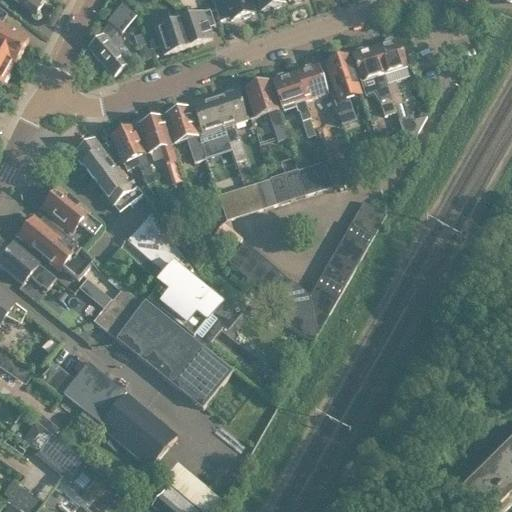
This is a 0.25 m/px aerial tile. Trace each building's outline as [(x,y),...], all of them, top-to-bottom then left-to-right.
[(14,0),(35,14),(36,12),(38,12),(42,6),(40,3),(42,0),(14,0)] [(163,54),(187,46),(178,20),(174,7),(166,9),(163,0),(153,0),(154,1),(149,3),(148,1),(142,3),(143,5),(140,6),(141,8),(139,9),(141,14),(143,13),(153,43),(158,41),(163,54)] [(230,18),(239,16),(242,17),(247,16),(250,12),(253,11),(249,0),(215,0),(222,21),(230,18)] [(257,0),(260,9),(269,6),(272,8),(278,6),(281,3),(284,2),(282,0),(257,0)] [(108,23),(101,31),(103,33),(88,47),(113,75),(133,57),(109,31),(113,27),(121,32),(134,14),(119,4),(106,22),(108,23)] [(178,20),(187,46),(211,38),(208,27),(214,25),(209,10),(178,20)] [(0,55),(14,64),(28,40),(0,25),(4,18),(0,13),(0,55)] [(395,39),(373,46),(395,110),(393,103),(400,101),(393,80),(403,76),(405,72),(403,66),(404,66),(395,39)] [(151,59),(146,46),(137,49),(142,62),(151,59)] [(395,110),(373,46),(351,54),(360,81),(364,91),(375,87),(384,114),(395,110)] [(359,93),(346,54),(323,61),(336,100),(359,93)] [(0,84),(2,85),(14,64),(0,55),(0,84)] [(317,64),(294,72),(303,99),(326,92),(317,64)] [(303,99),(294,72),(271,79),(280,107),(293,103),(295,109),(296,109),(305,135),(314,133),(309,117),(305,105),(303,99)] [(275,139),(284,136),(266,81),(243,88),(252,117),(266,112),(275,139)] [(236,91),(213,99),(229,144),(236,163),(246,160),(233,123),(245,118),(236,91)] [(229,144),(213,99),(191,107),(201,134),(196,136),(202,153),(229,144)] [(313,103),(305,105),(309,117),(317,115),(313,103)] [(202,153),(196,136),(187,107),(163,115),(173,145),(186,141),(191,157),(202,153)] [(423,114),(411,115),(411,113),(397,118),(407,147),(424,117),(423,114)] [(176,162),(161,116),(151,120),(148,118),(142,120),(140,123),(138,124),(148,153),(160,149),(166,165),(172,183),(182,180),(176,162)] [(155,179),(141,148),(131,126),(110,135),(125,169),(137,163),(145,182),(155,179)] [(142,195),(135,186),(132,189),(93,139),(74,153),(75,155),(74,156),(81,165),(82,164),(113,204),(123,196),(129,204),(142,195)] [(328,150),(325,153),(324,157),(327,160),(331,161),(334,159),(335,154),(333,151),(328,150)] [(395,166),(392,158),(382,161),(385,169),(395,166)] [(296,171),(304,195),(331,187),(323,162),(296,171)] [(292,199),(304,195),(296,171),(284,175),(269,179),(277,204),(292,199)] [(269,179),(242,188),(250,213),(277,204),(269,179)] [(250,213),(242,188),(217,196),(225,220),(250,213)] [(43,208),(72,232),(79,223),(93,235),(101,226),(58,190),(43,208)] [(379,225),(385,215),(363,202),(357,213),(379,225)] [(372,236),(379,225),(357,213),(350,224),(372,236)] [(155,267),(163,275),(180,253),(152,214),(127,240),(155,267)] [(40,223),(34,218),(19,237),(61,273),(64,270),(78,282),(96,261),(44,218),(40,223)] [(231,251),(241,238),(223,223),(212,235),(231,251)] [(366,247),(372,236),(350,224),(344,234),(366,247)] [(175,240),(184,252),(192,245),(184,233),(175,240)] [(361,257),(366,247),(344,234),(339,244),(361,257)] [(253,250),(243,241),(226,262),(237,270),(253,250)] [(355,267),(361,257),(339,244),(333,255),(355,267)] [(28,274),(47,290),(56,279),(36,262),(34,265),(12,247),(0,260),(0,267),(20,284),(28,274)] [(237,270),(246,278),(263,258),(253,250),(237,270)] [(151,276),(158,282),(159,283),(146,299),(192,336),(211,313),(226,320),(235,300),(209,289),(207,292),(187,276),(192,270),(180,253),(163,275),(155,267),(151,276)] [(349,278),(355,267),(333,255),(327,265),(349,278)] [(246,278),(255,285),(271,265),(263,258),(246,278)] [(255,285),(265,294),(281,273),(271,265),(255,285)] [(343,288),(349,278),(327,265),(321,276),(343,288)] [(265,294),(274,302),(291,281),(281,273),(265,294)] [(337,299),(343,288),(321,276),(315,286),(337,299)] [(85,294),(93,285),(86,278),(78,287),(85,294)] [(315,336),(316,336),(309,296),(291,281),(274,302),(315,336)] [(316,336),(337,299),(315,286),(309,296),(316,336)] [(130,320),(142,304),(122,288),(112,300),(110,299),(109,300),(130,320)] [(0,330),(10,319),(20,323),(24,314),(0,295),(0,330)] [(92,321),(115,339),(130,320),(109,300),(92,321)] [(231,371),(144,301),(142,304),(130,320),(115,339),(201,408),(231,371)] [(34,371),(0,346),(0,366),(25,384),(34,371)] [(87,363),(82,359),(74,368),(80,373),(87,363)] [(42,377),(151,467),(176,436),(87,363),(80,373),(76,378),(59,364),(56,367),(53,364),(42,377)] [(41,415),(35,422),(44,429),(50,422),(41,415)] [(51,436),(34,422),(21,440),(39,453),(51,436)] [(109,435),(104,441),(116,451),(121,445),(109,435)] [(69,479),(84,461),(53,437),(39,454),(69,479)] [(511,440),(460,492),(479,511),(502,511),(511,502),(511,440)] [(69,479),(66,484),(78,494),(96,472),(84,461),(69,479)] [(151,504),(159,511),(201,511),(203,510),(167,482),(151,504)] [(17,485),(6,502),(9,504),(20,511),(19,511),(34,511),(41,502),(17,485)] [(113,494),(108,501),(117,508),(123,501),(113,494)]
